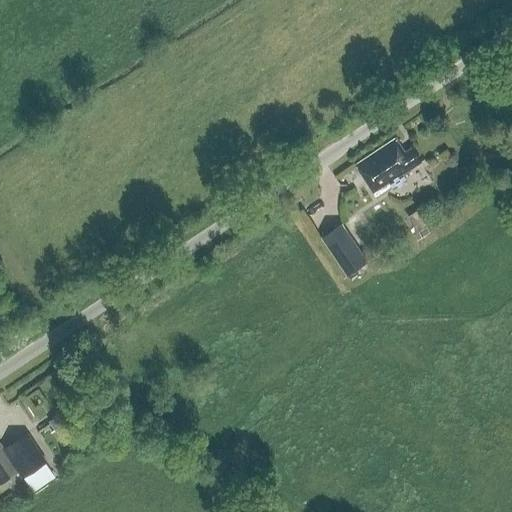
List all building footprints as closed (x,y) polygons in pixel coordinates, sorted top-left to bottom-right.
[(406,179),(403,175),(421,162),(412,148),(404,153),(395,139),(356,165),(377,198),(406,179)] [(427,209),(408,217),(416,236),(436,228),(427,209)] [(341,225),(320,239),(346,277),(367,263),(341,225)] [(56,444),(72,433),(67,425),(60,415),(49,422),(55,433),(51,436),(56,444)] [(45,463),(27,435),(5,450),(0,453),(0,486),(20,473),(23,478),(45,463)]
